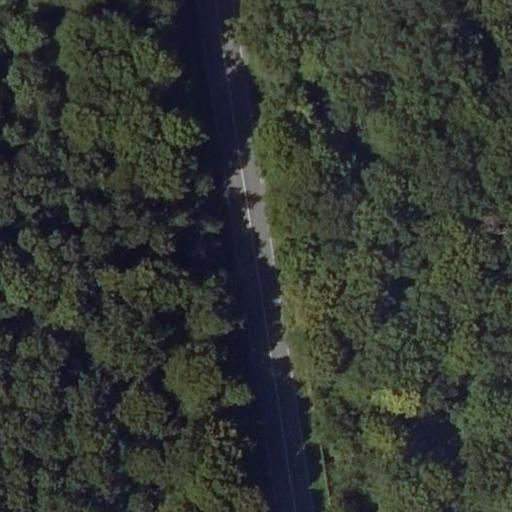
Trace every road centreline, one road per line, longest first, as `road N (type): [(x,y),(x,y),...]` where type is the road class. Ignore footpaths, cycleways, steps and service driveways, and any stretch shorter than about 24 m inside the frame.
road 1 (primary): [(299,511),(217,0)]
road 2 (track): [(471,0),(507,218),(511,329)]
road 3 (track): [(208,0),(0,35)]
